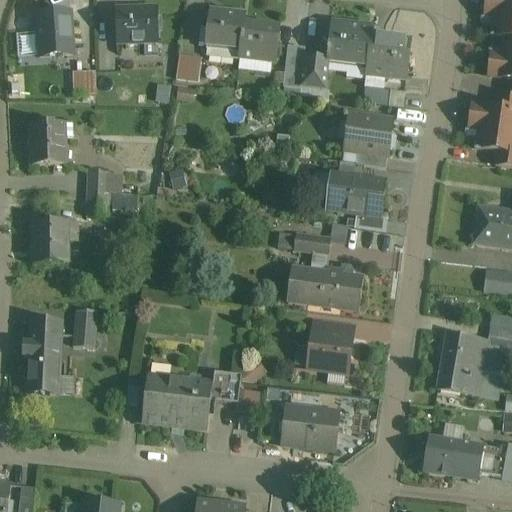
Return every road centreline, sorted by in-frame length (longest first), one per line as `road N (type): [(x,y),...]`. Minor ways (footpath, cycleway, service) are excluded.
road 1 (residential): [(377,487),(451,0)]
road 2 (residential): [(181,476),(377,487)]
road 3 (residential): [(0,448),(181,476)]
road 4 (residential): [(377,487),(511,502)]
